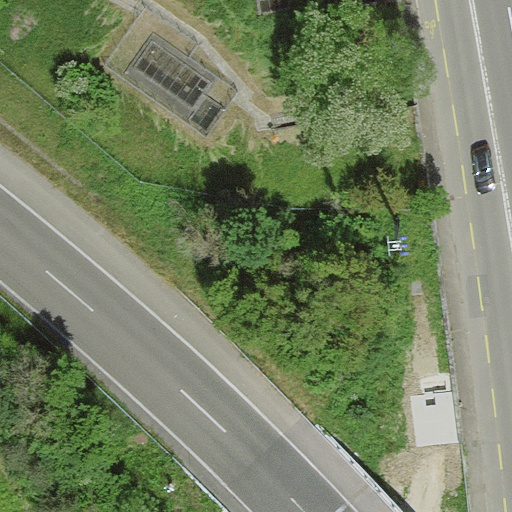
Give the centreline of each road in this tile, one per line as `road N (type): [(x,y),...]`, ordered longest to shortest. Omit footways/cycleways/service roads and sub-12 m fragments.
road 1 (motorway): [(303,511),(198,405),(0,234)]
road 2 (primary): [(481,0),(482,141),(511,398)]
